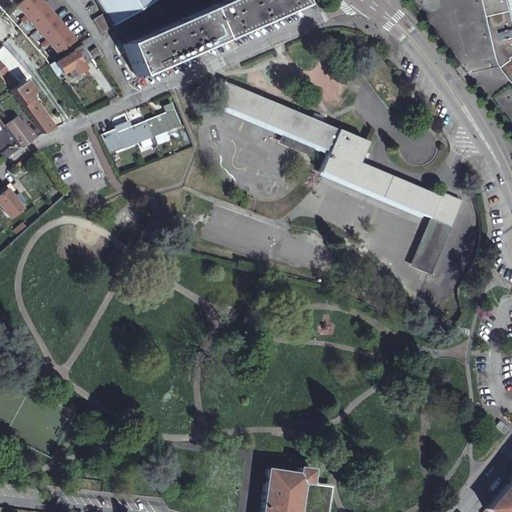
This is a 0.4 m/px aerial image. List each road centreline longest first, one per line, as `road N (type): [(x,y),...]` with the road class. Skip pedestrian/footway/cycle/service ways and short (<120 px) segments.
road 1 (residential): [(366,0),(64,132),(0,175)]
road 2 (secondary): [(511,195),(470,115),(372,0)]
